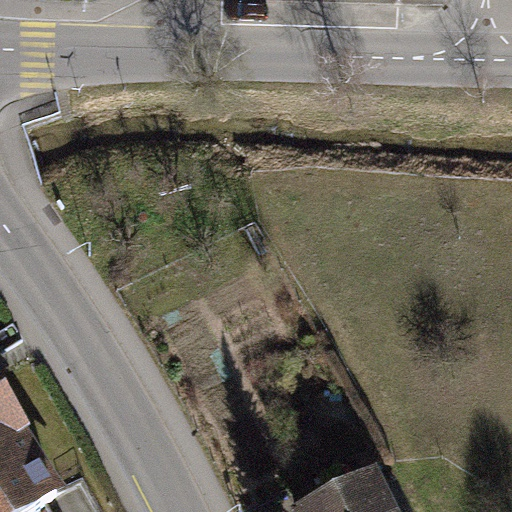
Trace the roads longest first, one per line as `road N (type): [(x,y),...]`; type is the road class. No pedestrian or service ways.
road 1 (tertiary): [(474,55),(0,50)]
road 2 (tertiary): [(179,511),(140,434),(0,216)]
